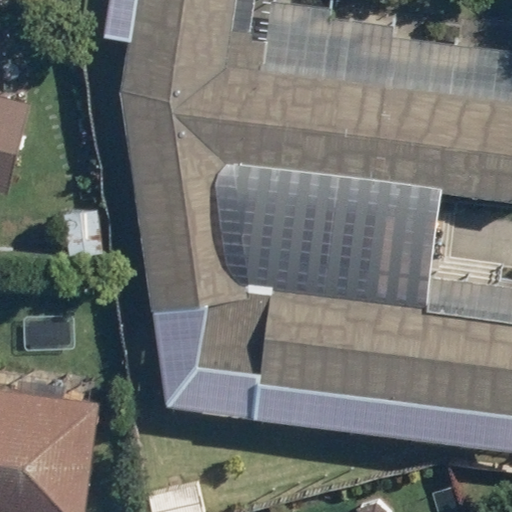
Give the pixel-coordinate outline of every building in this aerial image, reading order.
[(151,0),(145,41),(244,57),(253,0),(151,0)] [(342,1),(336,0),(279,0),(275,61),(511,89),(511,40),(408,26),(408,17),(344,11),(342,1)] [(244,57),(145,41),(136,78),(148,157),(232,148),(244,57)] [(0,183),(28,188),(43,94),(0,88),(5,59),(0,57),(0,183)] [(275,61),(244,57),(232,148),(395,169),(408,74),(275,61)] [(511,88),(408,74),(395,169),(458,178),(511,185),(511,88)] [(252,282),(232,148),(148,157),(175,296),(252,282)] [(511,273),(450,264),(458,178),(232,148),(252,282),(265,284),(290,286),(291,280),(511,306),(511,273)] [(432,298),(291,280),(290,286),(280,363),(280,367),(421,385),(432,298)] [(280,363),(290,286),(265,284),(235,301),(215,303),(209,354),(280,363)] [(511,306),(434,297),(423,384),(511,395),(511,306)] [(0,507),(44,511),(100,511),(114,392),(0,379),(0,507)] [(210,468),(160,483),(168,511),(220,511),(223,511),(210,468)]
